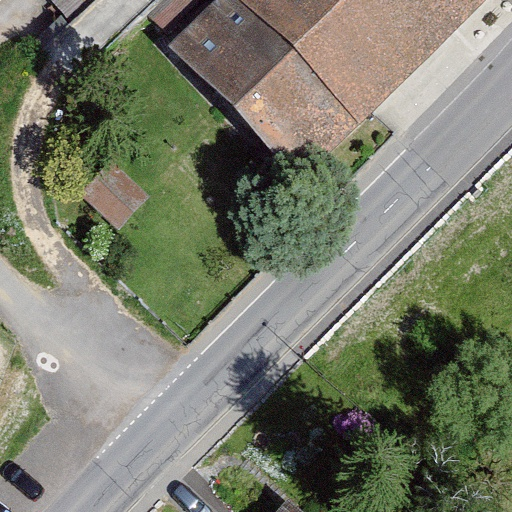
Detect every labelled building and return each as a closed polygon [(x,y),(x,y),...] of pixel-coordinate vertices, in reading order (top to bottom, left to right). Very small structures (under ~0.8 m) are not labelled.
[(58,0),(70,13),(84,0),(58,0)] [(86,0),(62,20),(90,56),(159,0),(86,0)] [(228,0),(185,42),(306,163),(471,0),(228,0)] [(109,163),(82,193),(119,226),(146,196),(109,163)] [(311,511),(289,493),(273,511),(311,511)]
